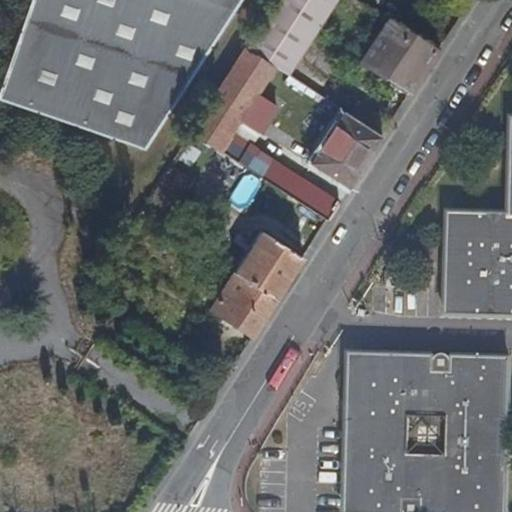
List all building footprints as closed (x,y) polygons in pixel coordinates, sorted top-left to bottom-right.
[(41,0),(2,111),(149,164),(258,0),(41,0)] [(270,76),(319,0),(258,0),(227,49),(258,68),(270,76)] [(362,16),(337,58),(392,93),(419,51),(362,16)] [(227,49),(173,132),(199,149),(228,168),(251,183),(256,186),(309,222),(323,201),(222,134),(226,127),(240,136),(260,106),(242,95),(258,68),(227,49)] [(338,105),(331,116),(364,137),(371,127),(338,105)] [(331,116),(326,112),(293,162),(332,187),(364,137),(331,116)] [(199,149),(173,132),(122,214),(146,229),(199,149)] [(251,183),(228,168),(205,203),(228,218),(251,183)] [(511,214),(452,212),(449,311),(511,313),(511,214)] [(285,259),(242,232),(216,274),(258,301),(285,259)] [(258,301),(216,274),(192,311),(234,338),(248,315),(258,301)] [(353,355),(349,506),(403,508),(403,511),(419,511),(420,511),(421,508),(501,510),(505,359),(451,357),(449,354),(446,351),(442,351),(438,351),(434,354),(433,357),(353,355)]
